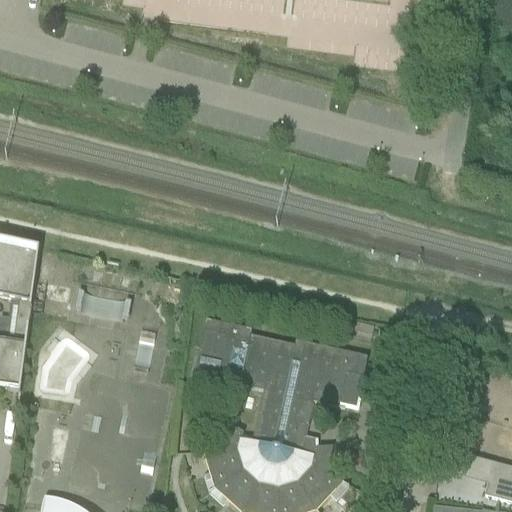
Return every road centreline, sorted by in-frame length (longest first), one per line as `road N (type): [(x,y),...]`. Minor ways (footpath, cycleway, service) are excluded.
road 1 (unclassified): [(404,511),(418,373),(433,321)]
road 2 (unclassified): [(424,150),(453,157),(471,0)]
